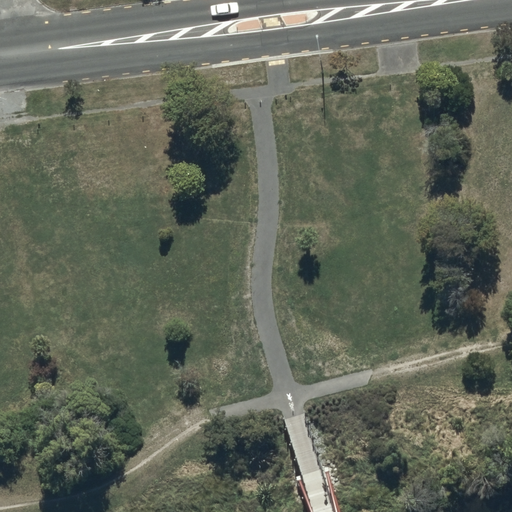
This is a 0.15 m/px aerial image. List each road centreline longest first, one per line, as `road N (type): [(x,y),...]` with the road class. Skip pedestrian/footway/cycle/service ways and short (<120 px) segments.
road 1 (tertiary): [(0,56),(448,0)]
road 2 (track): [(212,416),(91,487),(0,503)]
